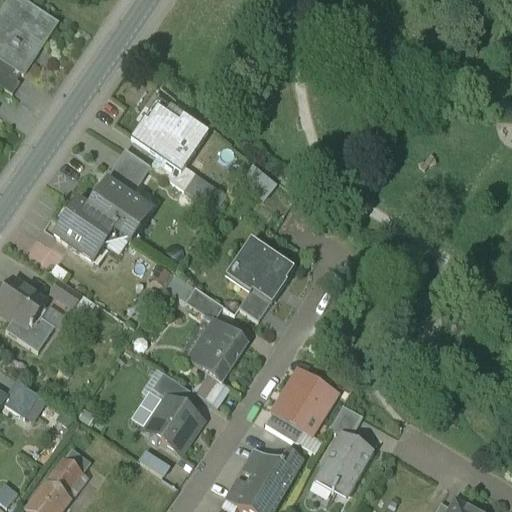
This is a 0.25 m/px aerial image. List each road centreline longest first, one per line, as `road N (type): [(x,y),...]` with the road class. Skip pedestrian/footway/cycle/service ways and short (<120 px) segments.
road 1 (residential): [(185,511),(338,269)]
road 2 (tertiary): [(146,0),(0,213)]
